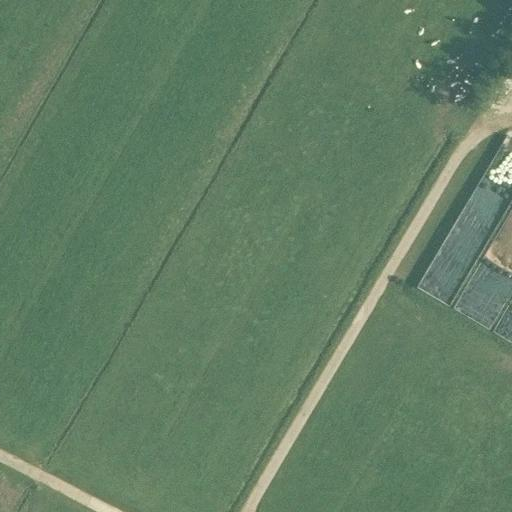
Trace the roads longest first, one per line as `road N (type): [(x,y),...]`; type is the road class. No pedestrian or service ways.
road 1 (track): [(250,511),(459,148),(511,119)]
road 2 (track): [(0,455),(111,511)]
